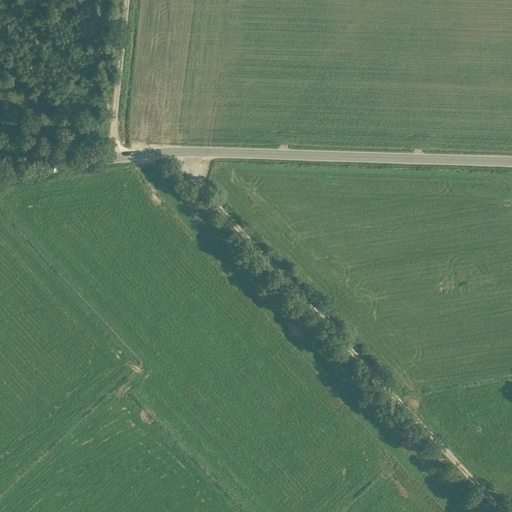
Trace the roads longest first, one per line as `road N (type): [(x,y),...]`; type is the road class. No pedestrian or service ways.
road 1 (tertiary): [(511,159),(210,151),(0,176)]
road 2 (track): [(501,511),(173,153)]
road 3 (track): [(119,156),(133,0)]
